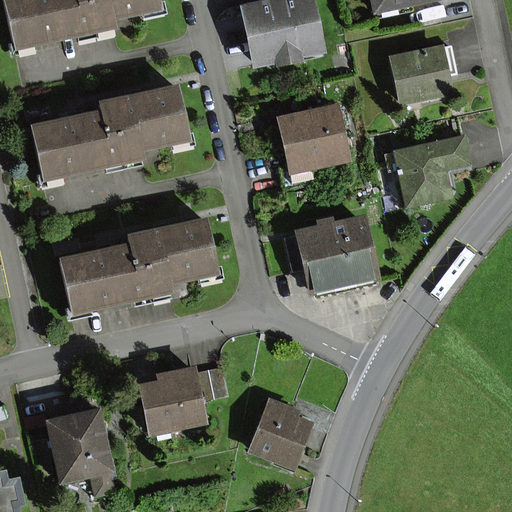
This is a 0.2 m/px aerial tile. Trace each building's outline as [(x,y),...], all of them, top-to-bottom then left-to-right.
[(0,0),(15,61),(161,26),(154,0),(0,0)] [(296,0),(277,4),(243,12),(254,65),(275,60),(277,67),(298,63),(296,56),(318,51),(306,0),(296,0)] [(370,0),(374,13),(432,0),(370,0)] [(439,50),(391,60),(399,103),(448,93),(443,72),(439,50)] [(79,123),(30,135),(43,189),(192,153),(178,99),(138,109),(79,123)] [(308,115),(279,121),(290,172),(344,160),(333,110),(308,115)] [(460,138),(392,153),(405,208),(439,201),(437,193),(446,191),(442,173),(441,171),(466,165),(460,138)] [(105,248),(55,260),(70,322),(221,285),(206,223),(164,233),(105,248)] [(323,231),(297,237),(309,292),(330,287),(332,293),(375,284),(361,223),(323,231)] [(191,368),(133,383),(148,439),(206,424),(191,368)] [(315,420),(267,402),(247,455),(295,473),(315,420)] [(97,412),(43,425),(58,491),(113,479),(97,412)] [(5,498),(0,478),(0,477),(0,511),(13,511),(10,497),(5,498)]
